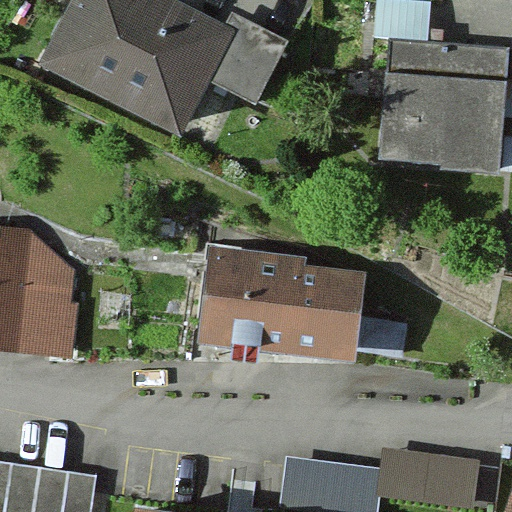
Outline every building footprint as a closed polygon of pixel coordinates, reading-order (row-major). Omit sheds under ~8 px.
[(56,0),(39,31),(168,102),(219,11),(199,0),(56,0)] [(374,136),(500,145),(507,36),(382,28),(374,136)] [(28,226),(0,222),(0,336),(70,347),(75,264),(28,226)] [(289,240),(201,239),(200,318),(352,319),(353,257),(289,256),(289,240)] [(284,488),(456,511),(485,511),(493,455),(385,440),(382,461),(290,448),(284,488)] [(511,511),(511,449),(509,449),(501,511),(511,511)] [(97,511),(101,480),(0,467),(0,511),(97,511)] [(119,511),(349,511),(350,508),(124,477),(119,511)]
